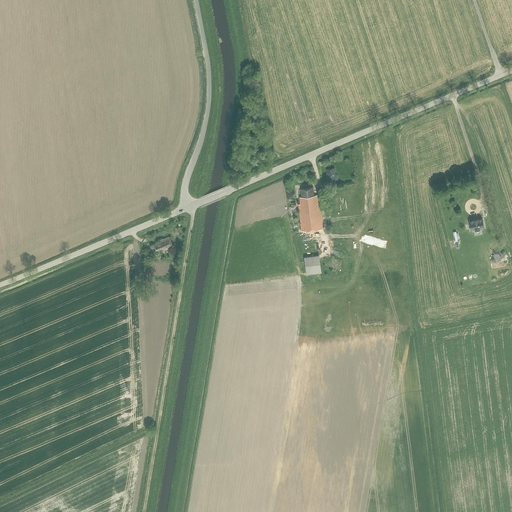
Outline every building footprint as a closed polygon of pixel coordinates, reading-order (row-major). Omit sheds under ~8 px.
[(334,168),(324,170),(328,183),(338,181),(334,168)] [(315,185),(297,188),(304,231),(321,229),(315,185)] [(469,230),(474,229),(474,230),(479,229),(479,228),(484,227),(482,217),(477,218),(477,217),(472,218),(472,219),(467,220),(469,230)] [(168,236),(151,243),(155,253),(172,246),(168,236)] [(503,251),(488,255),(491,265),(506,261),(503,251)] [(319,254),(304,256),(307,274),(321,272),(319,254)]
